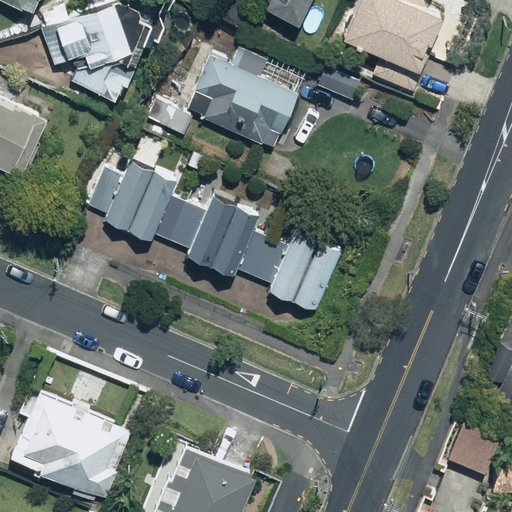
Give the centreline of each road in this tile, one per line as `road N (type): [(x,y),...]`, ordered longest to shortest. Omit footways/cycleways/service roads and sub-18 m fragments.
road 1 (residential): [(380,442),(0,279)]
road 2 (tertiary): [(511,137),(380,442)]
